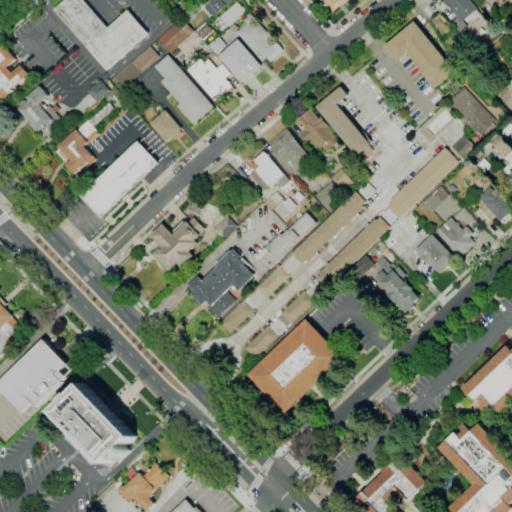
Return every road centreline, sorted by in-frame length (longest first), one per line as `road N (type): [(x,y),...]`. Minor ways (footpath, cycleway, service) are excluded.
road 1 (residential): [(391,0),(191,171),(86,276)]
road 2 (primary): [(278,475),(0,186)]
road 3 (residential): [(511,253),(278,475)]
road 4 (primary): [(0,217),(201,425)]
